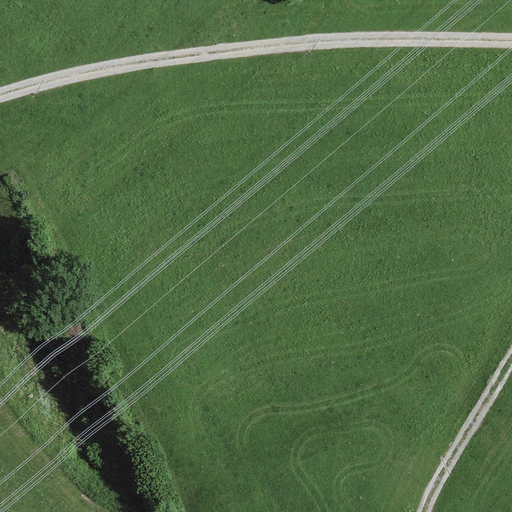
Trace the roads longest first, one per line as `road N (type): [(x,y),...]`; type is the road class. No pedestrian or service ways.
road 1 (track): [(511,45),(207,56),(84,74),(0,97)]
road 2 (track): [(432,511),(511,369)]
